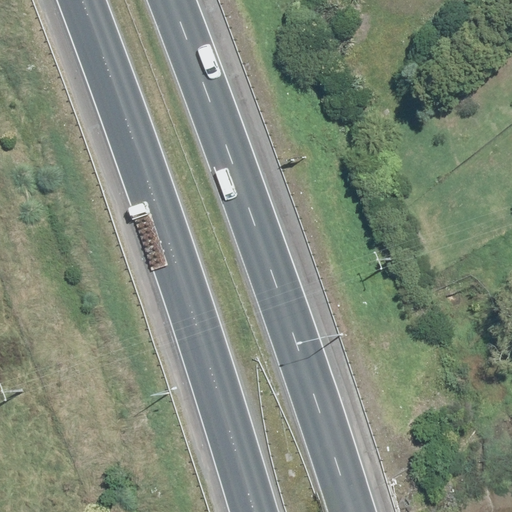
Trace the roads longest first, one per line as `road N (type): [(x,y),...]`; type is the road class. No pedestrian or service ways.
road 1 (motorway): [(172,0),(354,511)]
road 2 (motorway): [(255,511),(81,0)]
